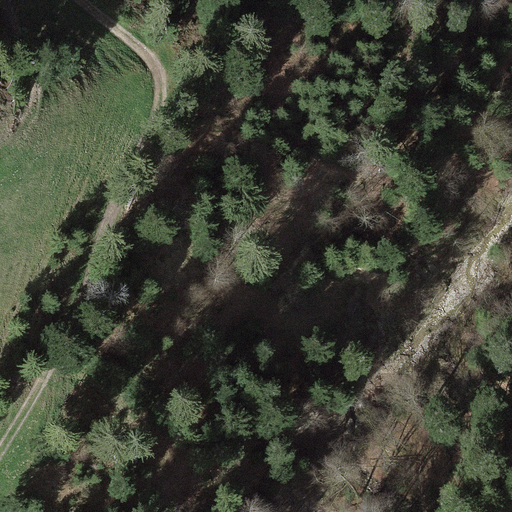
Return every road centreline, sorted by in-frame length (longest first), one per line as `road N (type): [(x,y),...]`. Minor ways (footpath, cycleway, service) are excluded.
road 1 (track): [(81,0),(156,63),(160,107),(88,286),(0,460)]
road 2 (track): [(4,0),(36,72),(34,105),(15,145)]
